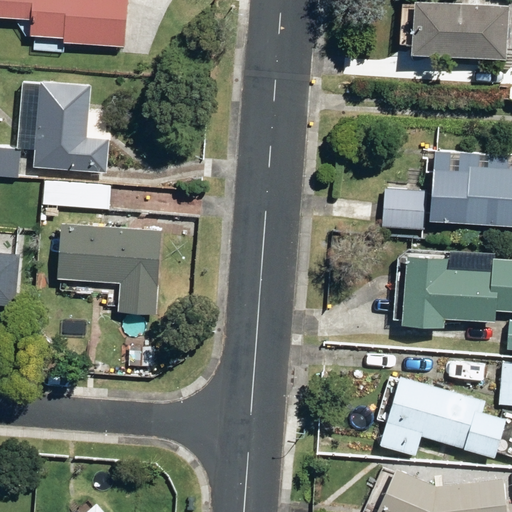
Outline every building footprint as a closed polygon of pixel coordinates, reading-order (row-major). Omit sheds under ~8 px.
[(71,40),(131,45),(134,0),(0,0),(0,13),(39,16),(38,33),(72,36),(71,40)] [(416,1),(412,53),(505,60),(509,8),(416,1)] [(40,164),(111,170),(114,136),(91,135),(96,81),(46,78),(40,164)] [(511,85),(496,84),(495,98),(511,99),(511,85)] [(0,173),(24,176),(26,146),(0,144),(0,173)] [(428,221),(511,227),(511,157),(433,152),(428,221)] [(47,203),(114,208),(116,183),(48,178),(47,203)] [(381,225),(423,227),(425,189),(383,187),(381,225)] [(122,310),(160,312),(165,227),(66,220),(63,276),(124,280),(122,310)] [(0,301),(19,303),(24,253),(0,250),(0,301)] [(402,254),(397,323),(439,326),(440,317),(494,321),(498,270),(444,266),(445,257),(402,254)] [(418,436),(492,457),(503,419),(480,413),(483,402),(397,376),(376,444),(412,455),(418,436)] [(503,455),(511,458),(511,440),(508,439),(503,455)] [(394,467),(373,511),(504,511),(501,478),(434,485),(394,467)] [(111,511),(100,499),(84,511),(111,511)]
